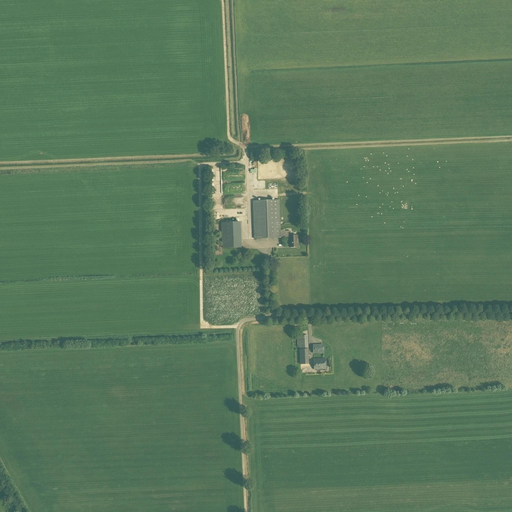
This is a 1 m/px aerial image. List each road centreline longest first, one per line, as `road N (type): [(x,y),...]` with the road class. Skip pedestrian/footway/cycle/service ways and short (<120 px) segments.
road 1 (unclassified): [(272,318),(511,309)]
road 2 (unclassified): [(245,511),(237,330),(245,319),(272,318)]
